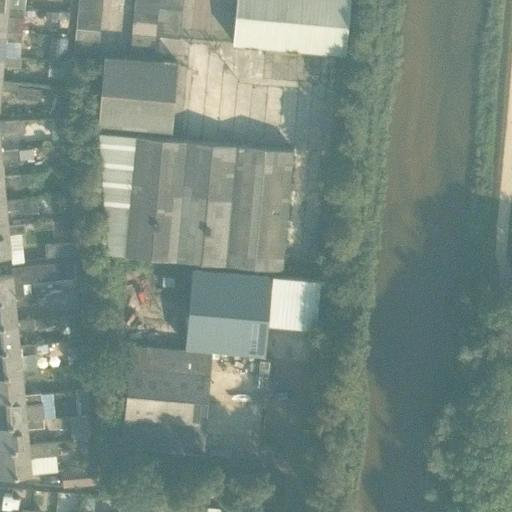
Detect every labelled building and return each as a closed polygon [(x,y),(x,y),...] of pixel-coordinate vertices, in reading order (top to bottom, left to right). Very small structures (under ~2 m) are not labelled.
[(0,0),(0,7),(8,8),(24,10),(25,8),(25,0),(0,0)] [(78,0),(77,8),(101,10),(102,0),(78,0)] [(183,0),(158,0),(158,4),(158,10),(183,13),(183,0)] [(347,0),(237,0),(234,44),(343,53),(347,0)] [(157,15),(158,10),(158,4),(134,2),(133,13),(157,15)] [(0,7),(0,33),(6,34),(21,35),(22,35),(22,32),(23,22),(24,10),(8,8),(0,7)] [(76,19),(100,21),(101,10),(77,8),(76,19)] [(47,10),(46,17),(57,18),(58,11),(47,10)] [(182,25),(183,13),(158,10),(157,15),(156,22),(182,25)] [(156,26),(156,22),(157,15),(133,13),(132,24),(156,26)] [(76,19),(75,30),(99,32),(100,21),(76,19)] [(182,25),(156,22),(156,26),(155,34),(181,37),(182,25)] [(155,38),(155,34),(156,26),(132,24),(131,36),(155,38)] [(74,41),(98,43),(99,32),(75,30),(74,41)] [(0,58),(3,58),(4,43),(21,45),(21,35),(6,34),(0,33),(0,58)] [(54,35),(52,58),(67,59),(69,36),(54,35)] [(130,47),(154,49),(155,38),(131,36),(130,47)] [(98,43),(74,41),(73,53),(97,56),(98,43)] [(129,58),(153,60),(154,49),(130,47),(129,57),(129,58)] [(234,70),(236,49),(227,48),(225,69),(234,70)] [(129,58),(129,57),(106,55),(100,123),(174,130),(179,62),(153,60),(129,58)] [(0,83),(1,83),(2,68),(18,70),(19,60),(3,58),(0,58),(0,83)] [(65,78),(66,62),(52,60),(51,76),(65,78)] [(1,83),(0,83),(0,93),(16,95),(17,85),(1,83)] [(19,85),(17,97),(41,99),(42,87),(19,85)] [(294,105),(289,113),(306,125),(312,117),(294,105)] [(62,118),(52,118),(52,138),(62,138),(62,118)] [(0,135),(19,133),(17,119),(0,120),(0,135)] [(294,148),(99,130),(100,145),(109,252),(283,266),(294,148)] [(33,148),(20,149),(21,158),(34,157),(33,148)] [(0,177),(2,178),(0,162),(18,161),(17,152),(0,153),(0,177)] [(33,185),(32,175),(20,176),(21,186),(33,185)] [(19,176),(2,178),(0,177),(0,202),(4,202),(2,187),(20,186),(19,176)] [(0,202),(0,227),(6,227),(5,212),(22,210),(21,201),(4,202),(0,202)] [(25,201),(26,212),(37,212),(36,201),(25,201)] [(299,227),(299,205),(289,205),(290,227),(299,227)] [(6,227),(0,227),(0,256),(9,256),(7,237),(24,235),(23,225),(6,227)] [(45,244),(46,256),(75,253),(73,241),(45,244)] [(76,263),(53,265),(55,282),(78,280),(76,263)] [(10,275),(0,276),(0,299),(22,297),(21,286),(55,282),(53,265),(16,268),(10,275)] [(191,309),(187,347),(268,354),(270,323),(318,328),(322,279),(284,276),(195,267),(191,309)] [(39,296),(29,297),(30,306),(40,306),(39,296)] [(0,299),(0,323),(15,323),(14,308),(30,306),(29,297),(22,297),(0,299)] [(45,320),(45,329),(56,328),(56,319),(45,320)] [(45,320),(15,323),(0,323),(0,349),(17,348),(16,332),(45,329),(45,320)] [(0,349),(0,374),(19,373),(18,357),(34,355),(34,346),(17,348),(0,349)] [(86,363),(85,346),(71,347),(72,364),(86,363)] [(178,352),(129,348),(120,448),(200,455),(209,355),(178,352)] [(36,371),(19,373),(0,374),(0,399),(21,398),(20,382),(37,381),(36,371)] [(88,387),(76,388),(77,398),(89,397),(89,396),(88,387)] [(0,399),(0,424),(40,421),(41,421),(38,396),(21,398),(0,399)] [(511,405),(493,404),(491,441),(511,442),(511,405)] [(91,412),(81,413),(83,438),(93,437),(91,412)] [(41,429),(40,421),(0,424),(0,449),(26,447),(24,431),(41,429)] [(54,444),(26,447),(0,449),(0,477),(29,475),(29,476),(55,474),(53,458),(55,457),(54,444)] [(62,468),(64,486),(98,482),(96,464),(62,468)]
